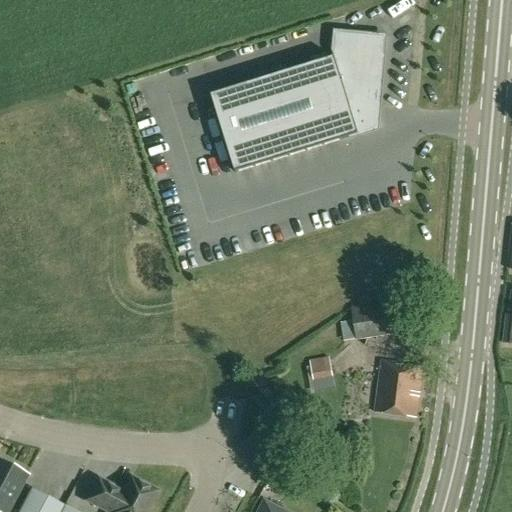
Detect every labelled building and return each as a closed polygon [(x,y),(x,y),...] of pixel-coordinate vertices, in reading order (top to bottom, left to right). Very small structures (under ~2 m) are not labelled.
[(334,52),(211,91),(235,168),(355,130),(356,122),(377,123),(384,34),(336,32),(334,52)] [(396,335),(392,301),(352,307),(355,325),(356,336),(357,336),(357,341),(396,335)] [(315,380),(335,376),(331,357),(311,361),(315,380)] [(417,418),(424,366),(383,361),(377,413),(417,418)] [(264,429),(240,449),(263,476),(286,456),(264,429)] [(7,511),(27,476),(0,461),(0,511),(7,511)] [(87,500),(108,511),(145,511),(156,492),(131,479),(123,493),(98,479),(87,500)] [(59,511),(63,506),(31,489),(18,511),(59,511)] [(284,511),(265,502),(259,511),(284,511)]
